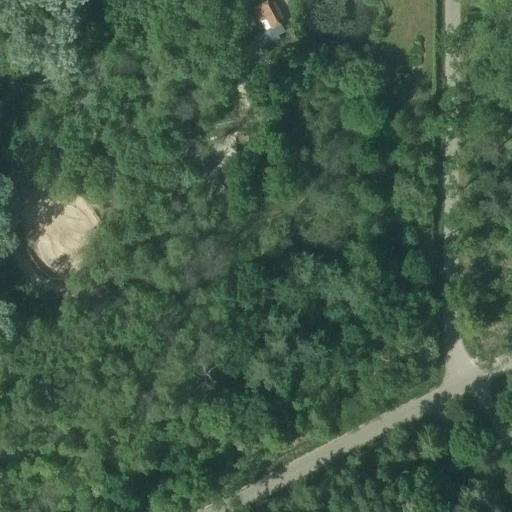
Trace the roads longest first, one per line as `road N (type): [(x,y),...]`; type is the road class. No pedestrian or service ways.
road 1 (residential): [(451,0),(452,394)]
road 2 (residential): [(224,511),(452,394)]
